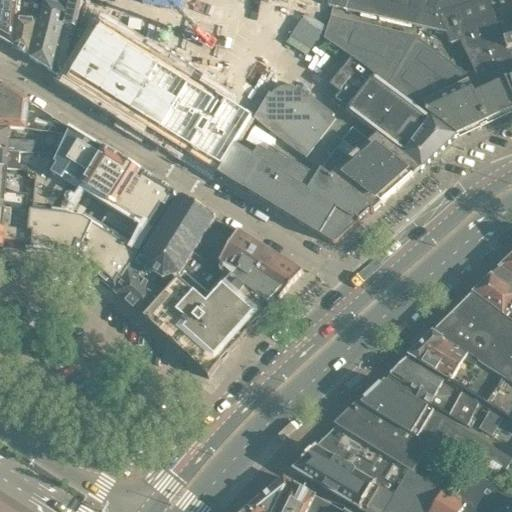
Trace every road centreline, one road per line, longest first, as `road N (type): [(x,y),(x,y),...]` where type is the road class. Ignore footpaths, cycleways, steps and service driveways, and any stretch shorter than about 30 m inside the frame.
road 1 (secondary): [(189,511),(391,308),(481,225),(511,207)]
road 2 (unclassified): [(364,287),(0,75)]
road 3 (secondary): [(364,287),(225,416),(154,511)]
road 4 (secondary): [(505,174),(364,287)]
